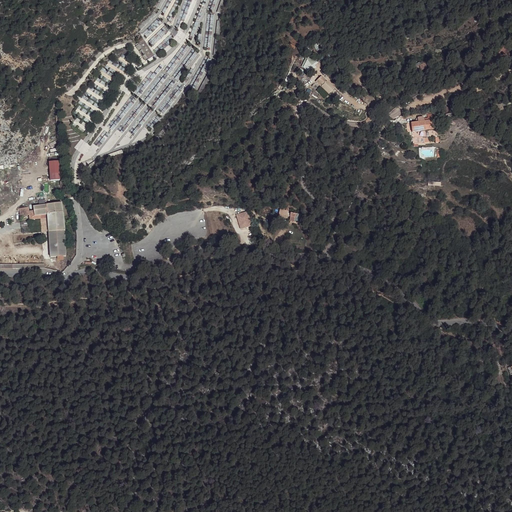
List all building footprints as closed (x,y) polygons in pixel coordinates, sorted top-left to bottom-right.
[(419,65),(421,71),(428,69),(426,62),(419,65)] [(320,86),(326,80),(321,75),(315,81),(320,86)] [(320,86),(328,94),(334,88),(326,80),(320,86)] [(412,117),(413,127),(437,124),(437,122),(441,122),(440,115),(436,116),(436,114),(431,115),(430,115),(426,116),(425,115),(412,117)] [(52,178),(59,177),(57,158),(50,159),(52,178)] [(52,205),(52,206),(52,211),(48,211),(48,215),(51,254),(67,253),(65,235),(66,235),(62,200),(57,201),(58,205),(52,205)] [(292,209),(292,213),(299,213),(299,218),(307,218),(308,210),(292,209)] [(247,211),(236,214),(240,229),(251,226),(247,211)]
